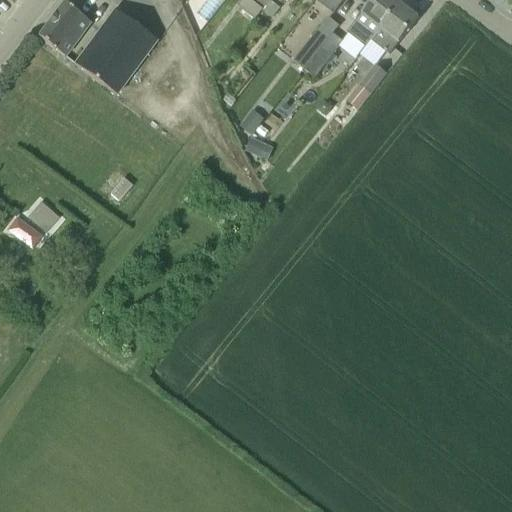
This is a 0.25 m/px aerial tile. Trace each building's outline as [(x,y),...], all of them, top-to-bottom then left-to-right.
[(271,0),(254,0),(252,3),(248,0),(246,0),(240,8),(256,20),(263,11),(271,1),(271,0)] [(317,0),(336,14),(346,0),(317,0)] [(394,0),(374,0),(348,34),(366,48),(371,42),(401,4),(394,0)] [(273,19),(281,9),(271,1),(263,11),(273,19)] [(64,58),(89,25),(63,4),(37,38),(64,58)] [(371,42),(390,56),(419,19),(401,4),(371,42)] [(156,43),(114,12),(74,66),(116,97),(156,43)] [(333,35),(339,27),(329,18),(294,62),(304,70),(333,35)] [(315,79),(343,43),(333,35),(304,70),(315,79)] [(358,112),(387,75),(377,67),(347,103),(358,112)] [(251,137),(264,120),(253,112),(240,129),(251,137)] [(268,162),(273,149),(252,140),(246,153),(268,162)] [(118,204),(131,187),(123,180),(109,196),(118,204)] [(59,221),(39,204),(26,219),(46,236),(59,221)] [(18,219),(8,233),(20,242),(31,229),(18,219)]
